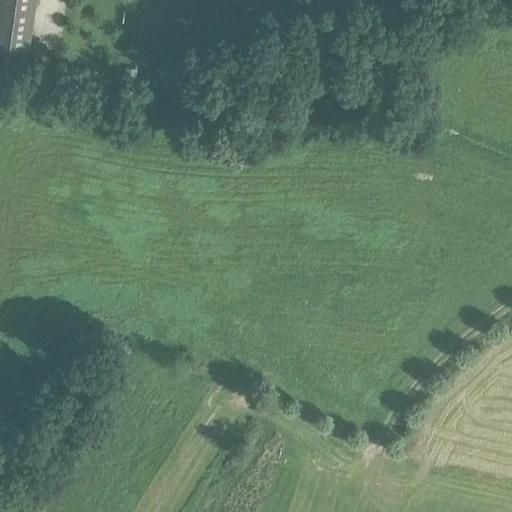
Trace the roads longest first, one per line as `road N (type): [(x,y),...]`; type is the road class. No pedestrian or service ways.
road 1 (track): [(511,310),(446,357),(374,449)]
road 2 (track): [(288,0),(210,12),(164,7)]
